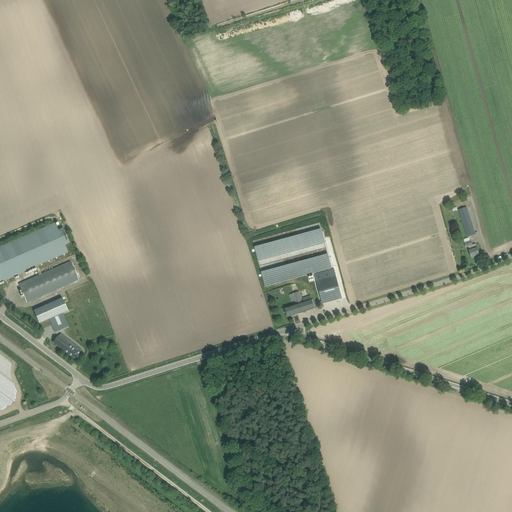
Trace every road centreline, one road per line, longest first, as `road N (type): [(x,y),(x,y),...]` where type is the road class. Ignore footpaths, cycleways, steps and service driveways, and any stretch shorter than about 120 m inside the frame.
road 1 (unclassified): [(511,403),(290,329)]
road 2 (unclassified): [(290,329),(511,256)]
road 3 (unclassified): [(81,377),(107,386),(290,329)]
road 4 (track): [(62,400),(210,511)]
